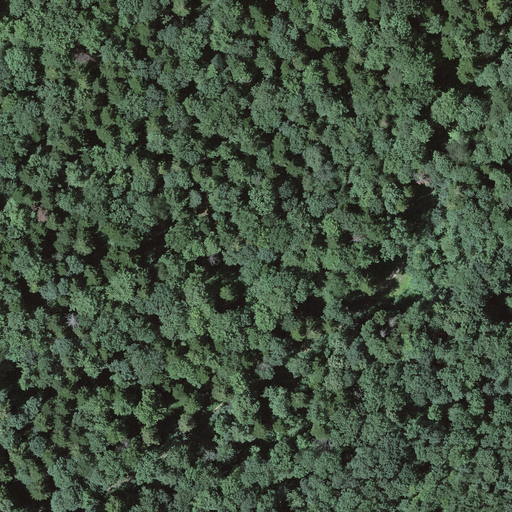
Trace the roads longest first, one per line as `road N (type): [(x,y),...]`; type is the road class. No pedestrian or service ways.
road 1 (track): [(48,511),(140,473),(240,390),(370,306),(415,240),(468,95),(511,16)]
road 2 (track): [(208,511),(442,408),(511,356)]
